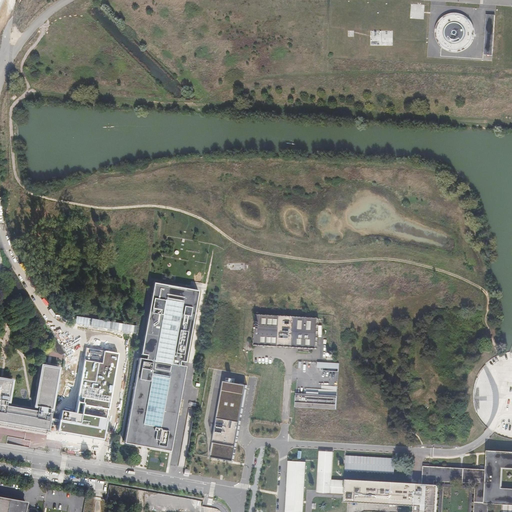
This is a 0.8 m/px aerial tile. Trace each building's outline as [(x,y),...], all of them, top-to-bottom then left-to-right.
[(448,15),(442,18),(438,23),(435,29),(434,36),(436,43),(440,48),(446,52),(452,54),(459,53),(465,51),(470,47),(473,41),(474,35),(474,29),(471,23),(467,18),(461,15),(455,14),(448,15)] [(484,55),(493,56),(493,34),(486,33),(484,55)] [(154,283),(125,443),(146,447),(168,451),(171,452),(186,368),(199,293),(199,291),(197,290),(154,283)] [(319,321),(256,317),(254,348),(317,351),(319,321)] [(118,353),(86,348),(75,412),(61,410),(60,420),(59,425),(58,431),(103,439),(118,353)] [(317,369),(339,370),(339,363),(318,362),(317,369)] [(0,421),(47,430),(48,423),(49,418),(50,414),(48,413),(48,409),(50,409),(57,369),(41,366),(34,406),(36,407),(35,411),(34,411),(5,406),(5,401),(7,402),(10,381),(0,379),(0,421)] [(234,462),(247,386),(224,382),(211,457),(234,462)] [(337,397),(296,394),(295,407),(336,410),(337,397)] [(332,479),(333,451),(319,450),(317,493),(346,495),(347,480),(332,479)] [(511,452),(488,451),(487,470),(485,504),(489,504),(511,505),(511,452)] [(396,459),(346,456),(345,470),(395,473),(396,459)] [(302,511),(305,462),(288,461),(285,511),(302,511)] [(487,470),(424,466),(422,484),(434,485),(435,481),(476,484),(474,511),(488,511),(489,504),(485,504),(487,470)] [(437,511),(439,485),(434,485),(422,484),(417,484),(347,480),(346,495),(345,503),(415,507),(415,511),(437,511)] [(0,511),(23,511),(25,502),(0,497),(0,511)]
